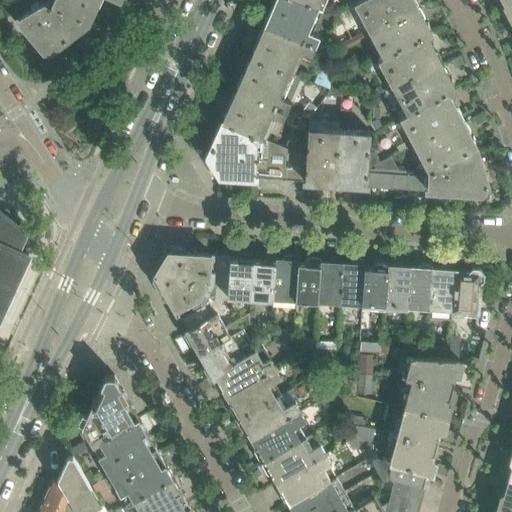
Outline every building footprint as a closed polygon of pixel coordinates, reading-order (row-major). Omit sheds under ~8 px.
[(94,8),(97,0),(53,0),(52,5),(88,22),(89,19),(92,18),(95,12),(94,8)] [(268,21),(268,23),(316,43),(320,35),(309,29),(319,6),(303,0),(274,0),(274,1),(275,4),(268,21)] [(359,0),(355,2),(369,29),(416,5),(415,2),(413,0),(359,0)] [(44,2),(18,17),(45,50),(50,51),(52,49),(55,49),(61,45),(62,42),(80,28),(83,25),(86,23),(88,22),(52,5),(44,2)] [(416,5),(370,30),(384,57),(426,35),(431,32),(430,30),(431,27),(428,21),(424,20),(423,19),(422,15),(417,6),(416,5)] [(255,45),(252,51),(254,55),(253,55),(291,72),(301,48),(312,52),(316,43),(268,23),(266,27),(258,44),(255,45)] [(384,57),(380,59),(394,87),(440,62),(439,60),(438,57),(436,54),(432,46),(433,42),(430,37),(426,36),(426,35),(384,57)] [(357,36),(342,44),(346,50),(361,42),(357,36)] [(240,86),(239,88),(287,109),(291,100),(280,96),(291,72),(253,55),(252,59),(249,60),(246,67),(247,70),(240,86)] [(440,62),(394,87),(409,114),(447,93),(455,89),(454,87),(455,84),(452,78),(449,77),(448,77),(447,74),(441,63),(440,62)] [(321,66),(314,82),(329,88),(330,87),(330,84),(330,78),(331,70),(321,66)] [(330,78),(330,84),(332,84),(347,76),(345,71),(330,78)] [(362,87),(360,93),(373,97),(383,92),(380,86),(372,90),(362,87)] [(226,110),(224,117),(225,120),(224,122),(257,136),(262,138),(273,113),(284,118),(287,109),(239,88),(237,92),(236,94),(234,98),(230,109),(226,110)] [(409,114),(402,118),(416,145),(462,120),(460,117),(453,103),(454,100),(451,95),(448,94),(447,93),(409,114)] [(340,121),(340,124),(352,125),(353,110),(341,109),(340,121)] [(379,119),(371,123),(375,130),(383,126),(379,119)] [(462,120),(416,145),(429,172),(476,148),(476,146),(475,145),(476,141),(473,136),(470,135),(468,131),(463,121),(462,120)] [(219,174),(220,175),(255,177),(257,136),(224,122),(223,121),(208,154),(209,155),(204,158),(215,176),(219,174)] [(307,156),(305,180),(307,180),(309,183),(316,183),(318,181),(320,181),(325,181),(334,182),(337,182),(340,131),(309,129),(307,156)] [(340,131),(337,182),(339,182),(349,183),(353,183),(354,183),(356,186),(362,186),(365,184),(367,184),(369,168),(370,152),(371,133),(340,131)] [(291,133),(285,147),(302,154),(308,140),(291,133)] [(257,136),(255,177),(264,177),(285,179),(305,180),(307,156),(302,154),(285,147),(266,140),(262,138),(257,136)] [(369,168),(367,184),(371,185),(371,187),(383,188),(386,188),(386,186),(388,186),(393,186),(392,188),(407,189),(408,187),(414,187),(414,190),(422,190),(422,183),(428,183),(428,188),(438,189),(442,189),(481,192),(488,184),(483,168),(481,162),(477,150),(476,148),(429,172),(399,170),(376,168),(369,168)] [(370,152),(369,168),(380,161),(375,152),(370,152)] [(380,163),(375,166),(376,168),(399,170),(391,157),(380,163)] [(0,316),(29,254),(18,249),(26,231),(20,226),(22,221),(21,220),(20,220),(19,220),(16,218),(11,214),(8,212),(9,211),(8,211),(8,210),(7,208),(2,212),(0,210),(0,316)] [(162,255),(159,260),(163,262),(205,289),(209,282),(211,254),(187,253),(183,247),(168,245),(162,255)] [(231,256),(228,295),(251,296),(254,257),(254,254),(250,252),(244,252),(240,253),(240,256),(234,256),(231,256)] [(254,257),(251,296),(274,298),(276,259),(277,256),(272,253),(267,253),(262,255),(262,258),(254,257)] [(209,282),(205,289),(228,303),(228,295),(231,256),(212,255),(211,254),(209,282)] [(276,259),(274,298),(296,299),(299,260),(299,257),(295,255),(289,254),(284,256),(284,259),(276,259)] [(299,260),(296,299),(318,301),(321,261),(321,259),(317,256),(311,256),(307,258),(306,260),(299,260)] [(321,261),(318,301),(340,302),(344,263),(344,260),(339,258),(334,257),(329,259),(329,262),(321,261)] [(344,263),(340,302),(362,304),(366,264),(366,261),(362,259),(356,259),(351,260),(351,263),(344,263)] [(156,265),(150,274),(158,288),(165,288),(177,310),(184,306),(199,298),(200,297),(205,289),(163,262),(159,260),(156,265)] [(366,264),(362,304),(362,306),(386,307),(389,266),(389,263),(384,260),(378,260),(374,262),(373,265),(366,264)] [(389,266),(386,307),(407,309),(407,307),(411,267),(411,264),(410,264),(407,262),(401,262),(397,263),(396,263),(396,266),(389,266)] [(411,267),(407,307),(430,309),(433,269),(434,266),(433,266),(429,263),(423,263),(419,265),(418,265),(418,268),(411,267)] [(430,309),(429,322),(452,324),(452,318),(453,310),(456,270),(456,267),(455,267),(451,265),(445,265),(442,266),(441,266),(441,269),(433,269),(430,309)] [(453,310),(452,318),(464,319),(464,315),(476,316),(477,311),(478,312),(481,302),(479,292),(478,291),(479,284),(484,279),(484,273),(485,273),(485,272),(484,272),(480,267),(480,266),(479,266),(479,267),(473,266),(468,271),(456,270),(453,310)] [(184,306),(177,310),(182,318),(188,329),(210,317),(217,313),(228,306),(228,303),(205,289),(200,297),(199,298),(203,306),(189,314),(184,306)] [(188,329),(183,332),(193,348),(196,355),(230,335),(243,328),(240,321),(237,316),(224,324),(217,313),(210,317),(188,329)] [(250,318),(240,321),(243,328),(248,336),(249,330),(250,318)] [(230,335),(196,355),(197,356),(210,378),(243,358),(256,351),(254,346),(248,336),(243,328),(230,335)] [(255,332),(254,346),(256,351),(264,346),(270,342),(271,337),(271,334),(255,332)] [(316,340),(301,338),(301,339),(307,349),(315,349),(315,348),(316,341),(316,340)] [(297,341),(294,350),(297,355),(307,349),(301,339),(297,341)] [(316,341),(315,348),(337,349),(337,341),(316,340),(316,341)] [(450,349),(449,358),(458,358),(461,358),(461,341),(450,341),(450,349)] [(362,342),(361,351),(381,352),(382,343),(362,342)] [(243,358),(210,378),(216,388),(223,389),(227,395),(228,397),(275,368),(270,359),(263,347),(256,351),(243,358)] [(413,356),(413,355),(427,356),(427,347),(413,347),(413,356)] [(427,347),(427,356),(449,358),(450,349),(427,347)] [(360,353),(359,372),(373,373),(374,354),(360,353)] [(413,356),(407,376),(412,377),(452,388),(453,385),(453,383),(454,379),(455,378),(453,378),(454,373),(459,373),(462,361),(458,359),(458,358),(449,358),(448,358),(427,357),(413,356)] [(275,368),(228,397),(232,403),(229,408),(237,420),(281,394),(274,383),(281,378),(275,368)] [(358,380),(357,393),(371,394),(373,374),(358,373),(358,380)] [(101,385),(82,426),(86,432),(93,444),(139,417),(115,375),(106,375),(101,385)] [(412,377),(405,405),(448,416),(451,405),(446,403),(448,397),(449,398),(451,390),(452,388),(412,377)] [(345,380),(344,394),(357,395),(357,393),(358,380),(345,380)] [(324,383),(315,388),(321,399),(331,394),(324,383)] [(281,394),(237,420),(243,431),(248,432),(249,433),(250,436),(252,439),(301,412),(295,403),(288,406),(281,394)] [(333,395),(322,401),(328,411),(338,405),(333,395)] [(405,405),(397,433),(437,444),(439,436),(440,435),(438,434),(439,429),(444,429),(448,416),(405,405)] [(301,412),(252,439),(253,441),(256,446),(255,451),(254,451),(261,462),(306,437),(299,425),(306,421),(301,412)] [(354,416),(352,424),(365,427),(366,418),(354,416)] [(139,417),(93,444),(110,474),(156,447),(155,444),(150,436),(148,433),(139,417)] [(349,423),(340,429),(348,441),(357,436),(349,423)] [(352,424),(349,423),(356,436),(360,441),(365,443),(366,437),(395,444),(397,434),(365,427),(352,424)] [(306,437),(261,462),(268,474),(273,475),(277,482),(326,454),(320,444),(313,433),(306,437)] [(395,444),(390,462),(393,463),(428,472),(433,472),(436,461),(431,459),(433,453),(434,454),(435,452),(437,444),(397,433),(397,434),(395,444)] [(357,436),(348,441),(353,450),(361,445),(360,441),(357,436)] [(156,447),(110,474),(127,504),(173,476),(166,464),(164,460),(159,451),(156,447)] [(326,454),(277,482),(282,490),(280,494),(285,502),(289,503),(290,504),(331,480),(336,477),(329,464),(331,463),(326,454)] [(58,477),(57,477),(77,511),(86,511),(101,504),(100,502),(90,485),(73,456),(73,455),(69,455),(58,477)] [(390,462),(370,457),(380,477),(389,479),(394,480),(423,488),(428,472),(393,463),(390,462)] [(54,476),(44,499),(73,511),(77,511),(57,477),(54,476)] [(173,476),(127,504),(132,511),(179,511),(191,506),(189,503),(183,493),(182,490),(173,476)] [(331,480),(290,504),(294,511),(345,511),(354,507),(336,477),(331,480)] [(501,494),(499,504),(500,505),(511,508),(511,478),(509,478),(508,481),(506,488),(505,492),(505,493),(502,494),(501,494)] [(386,485),(385,488),(388,489),(392,490),(394,480),(389,479),(387,479),(386,485)] [(392,490),(390,494),(419,503),(423,488),(394,480),(392,490)] [(390,494),(387,507),(404,511),(416,511),(419,503),(390,494)] [(345,511),(384,511),(375,495),(354,507),(345,511)] [(73,511),(44,499),(37,511),(73,511)]
